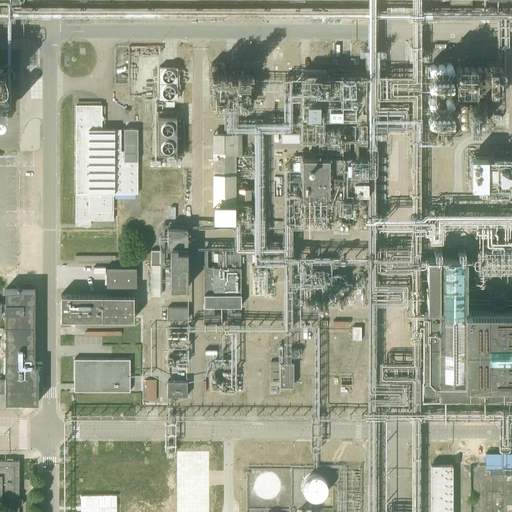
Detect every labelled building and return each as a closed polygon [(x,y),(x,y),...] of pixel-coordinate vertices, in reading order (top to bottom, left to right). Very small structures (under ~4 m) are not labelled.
[(161,98),(178,98),(179,67),(161,67),(161,98)] [(352,111),(354,72),(299,69),(299,77),(295,77),(295,86),(303,86),(302,112),(312,112),(312,115),(318,116),(319,110),(352,111)] [(125,128),(125,149),(117,149),(116,128),(103,128),(103,104),(76,104),(76,226),(91,226),(91,220),(113,220),(113,193),(139,193),(139,128),(125,128)] [(156,154),(177,154),(178,111),(156,111),(156,154)] [(214,172),(234,172),(234,152),(241,153),(241,133),(214,132),(214,172)] [(511,151),(470,152),(470,181),(487,181),(487,175),(507,175),(507,167),(511,167),(511,151)] [(368,155),(302,155),(302,192),(368,192),(368,155)] [(149,169),(181,169),(181,160),(149,160),(149,169)] [(234,172),(214,172),(214,203),(234,203),(234,172)] [(437,230),(437,252),(467,253),(468,230),(437,230)] [(152,262),(160,262),(161,249),(152,249),(152,262)] [(171,283),(188,283),(188,250),(171,250),(171,283)] [(217,265),(241,265),(241,252),(217,252),(217,265)] [(439,391),(439,395),(511,395),(511,309),(468,309),(467,256),(427,256),(427,257),(425,257),(425,261),(427,261),(427,278),(427,291),(427,326),(425,326),(425,362),(427,362),(427,375),(424,375),(423,390),(439,391)] [(151,295),(160,295),(160,265),(151,264),(151,295)] [(137,268),(122,267),(107,267),(107,287),(137,288),(137,268)] [(221,313),(212,313),(212,306),(228,307),(228,325),(241,325),(241,313),(234,313),(234,307),(241,307),(241,267),(205,267),(205,324),(221,325),(221,313)] [(35,366),(35,309),(35,304),(35,289),(22,289),(22,284),(18,284),(18,289),(6,289),(6,301),(0,300),(0,310),(2,311),(2,307),(6,307),(6,379),(0,378),(0,392),(6,393),(5,402),(38,402),(38,366),(35,366)] [(60,317),(133,317),(133,292),(60,291),(60,317)] [(168,319),(188,319),(188,307),(168,307),(168,319)] [(362,339),(362,333),(362,327),(353,327),(353,340),(362,339)] [(131,389),(131,358),(76,358),(76,389),(131,389)] [(280,386),(291,386),(291,361),(280,361),(280,386)] [(147,378),(147,398),(157,398),(157,378),(147,378)] [(168,396),(188,396),(188,381),(168,381),(168,396)] [(485,468),(511,468),(511,453),(485,453),(485,468)] [(0,460),(0,496),(11,496),(11,511),(19,511),(19,505),(23,505),(23,499),(19,499),(19,496),(20,496),(20,460),(0,460)] [(429,464),(429,511),(450,511),(451,464),(429,464)] [(278,486),(278,483),(277,480),(277,477),(275,475),(273,473),(270,471),(268,470),(266,469),(263,469),(260,470),(258,471),(255,472),(254,474),(252,476),(251,479),(250,484),(251,486),(251,489),(253,491),(254,493),(257,495),(260,496),(264,497),(267,497),(269,496),(272,494),(274,493),(275,491),(277,488),(278,486)] [(324,487),(325,484),(324,481),(324,479),(322,476),(320,474),(319,473),(316,471),(313,470),(310,470),(308,470),(305,471),(303,473),(301,474),(299,477),(298,479),(297,482),(297,485),(297,487),(298,490),(300,492),(302,494),(304,496),(306,497),(309,498),(311,498),(316,497),(319,495),(320,494),(322,492),(324,489),(324,487)]
